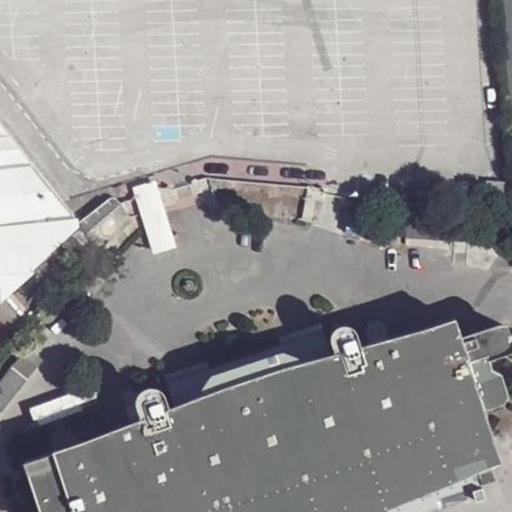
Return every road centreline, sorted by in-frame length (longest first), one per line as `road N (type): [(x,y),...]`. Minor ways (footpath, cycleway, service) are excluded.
road 1 (unknown): [(336,257),(223,284),(137,327),(33,413),(0,485)]
road 2 (unknown): [(336,257),(455,273),(511,301)]
